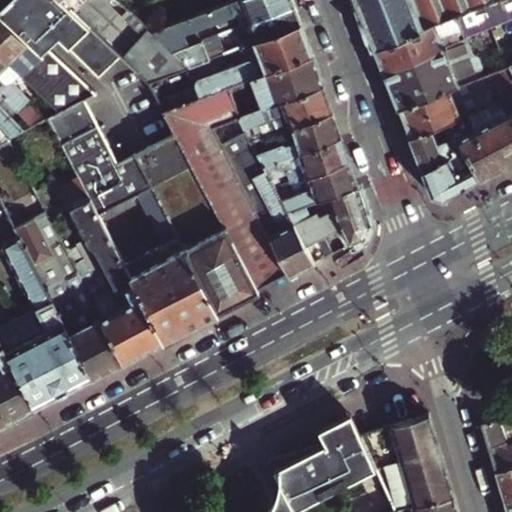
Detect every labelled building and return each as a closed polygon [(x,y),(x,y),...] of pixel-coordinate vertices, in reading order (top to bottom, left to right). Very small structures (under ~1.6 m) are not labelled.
[(63,0),(11,0),(0,11),(0,17),(80,102),(86,99),(97,94),(51,50),(62,39),(102,78),(123,56),(63,0)] [(295,5),(293,0),(239,0),(223,6),(156,33),(159,36),(176,52),(190,47),(185,35),(217,22),(224,27),(236,22),(238,28),(295,5)] [(511,0),(357,0),(375,46),(406,34),(457,13),(483,3),(490,0),(511,0)] [(511,0),(490,0),(483,3),(490,23),(511,14),(511,0)] [(483,3),(457,13),(462,27),(471,24),(473,30),(490,23),(483,3)] [(302,23),(295,5),(238,28),(190,47),(176,52),(192,66),(225,53),(243,46),(302,23)] [(416,66),(413,57),(451,42),(448,33),(462,27),(457,13),(406,34),(375,46),(387,77),(416,66)] [(0,55),(8,64),(55,115),(80,102),(0,17),(0,55)] [(302,23),(243,46),(248,60),(230,67),(200,79),(206,95),(225,88),(313,53),(302,23)] [(465,33),(473,30),(471,24),(462,27),(465,33)] [(139,72),(151,83),(192,66),(176,52),(159,36),(132,65),(139,72)] [(387,77),(399,107),(481,76),(480,72),(482,65),(478,57),(473,54),(466,36),(451,42),(413,57),(416,66),(387,77)] [(225,53),(230,67),(248,60),(243,46),(225,53)] [(252,96),(258,111),(324,85),(313,53),(225,88),(233,103),(252,96)] [(0,71),(8,64),(0,55),(0,91),(33,127),(43,121),(9,84),(4,83),(0,78),(0,71)] [(410,136),(468,113),(506,98),(511,95),(511,64),(481,76),(399,107),(410,136)] [(287,128),(332,110),(324,85),(258,111),(241,118),(253,141),(258,139),(253,126),(258,124),(275,117),(280,131),(287,128)] [(230,159),(214,129),(241,118),(233,103),(225,88),(206,95),(178,106),(165,111),(178,134),(140,153),(153,178),(182,234),(222,311),(262,291),(261,288),(289,273),(230,159)] [(33,127),(0,91),(0,108),(3,105),(26,130),(33,127)] [(511,162),(511,109),(506,98),(468,113),(481,144),(487,141),(501,168),(511,162)] [(119,163),(86,99),(80,102),(55,115),(51,118),(93,199),(102,218),(141,198),(135,187),(153,178),(140,153),(119,163)] [(175,99),(162,104),(165,111),(178,106),(175,99)] [(341,137),(332,110),(287,128),(291,138),(282,141),(282,144),(270,149),(265,137),(263,137),(258,139),(253,141),(256,146),(267,166),(341,137)] [(468,113),(410,136),(423,168),(467,152),(481,144),(468,113)] [(0,143),(12,137),(0,124),(0,143)] [(263,137),(258,124),(253,126),(258,139),(263,137)] [(298,180),(349,160),(341,137),(267,166),(278,188),(283,186),(279,175),(288,172),(292,183),(298,180)] [(487,141),(481,144),(467,152),(481,178),(501,168),(487,141)] [(289,273),(291,276),(316,262),(307,245),(291,212),(283,198),(278,188),(267,166),(256,146),(230,159),(289,273)] [(423,168),(433,193),(444,197),(481,178),(467,152),(423,168)] [(358,185),(349,160),(298,180),(302,190),(283,198),(291,212),(307,206),(358,185)] [(135,187),(141,198),(164,243),(182,234),(153,178),(135,187)] [(302,190),(298,180),(292,183),(283,186),(278,188),(283,198),(302,190)] [(358,185),(307,206),(323,236),(344,227),(353,243),(365,237),(370,222),(358,185)] [(126,362),(79,272),(69,277),(27,198),(7,208),(20,233),(49,290),(95,378),(126,362)] [(166,340),(126,263),(102,218),(93,199),(73,209),(91,245),(98,251),(117,289),(110,292),(142,353),(166,340)] [(291,212),(307,245),(323,236),(307,206),(291,212)] [(0,242),(35,310),(0,328),(0,336),(37,408),(95,378),(49,290),(20,233),(0,242)] [(182,234),(164,243),(126,263),(166,340),(222,311),(182,234)] [(126,362),(142,353),(110,292),(99,270),(93,273),(79,245),(68,251),(79,272),(126,362)] [(0,406),(8,423),(37,408),(0,336),(0,406)] [(0,426),(8,423),(0,406),(0,426)] [(375,460),(362,434),(353,414),(320,430),(327,444),(332,455),(344,480),(347,487),(380,470),(375,460)] [(375,460),(440,441),(432,414),(362,434),(375,460)] [(498,469),(511,464),(511,416),(485,425),(498,469)] [(388,487),(448,469),(440,441),(375,460),(380,470),(388,487)] [(332,455),(327,444),(292,455),(299,470),(332,455)] [(299,470),(292,455),(283,457),(287,466),(277,471),(280,479),(299,470)] [(310,495),(344,480),(332,455),(299,470),(310,495)] [(511,464),(498,469),(506,498),(511,496),(511,464)] [(400,511),(415,508),(456,495),(448,469),(388,487),(400,511)] [(278,504),(275,508),(277,511),(294,505),(312,497),(310,495),(299,470),(280,479),(280,480),(281,490),(281,495),(278,504)] [(347,487),(344,480),(310,495),(312,497),(315,503),(347,487)] [(461,511),(456,495),(415,508),(416,511),(461,511)] [(312,497),(294,505),(277,511),(275,508),(273,511),(298,511),(315,503),(312,497)]
